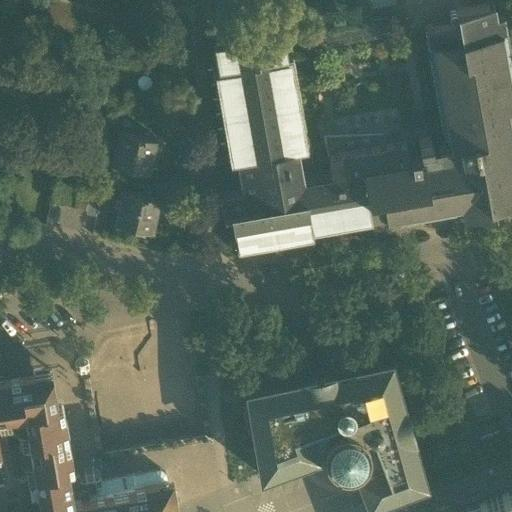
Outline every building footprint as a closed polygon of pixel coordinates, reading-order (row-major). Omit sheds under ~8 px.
[(236,156),(241,187),(246,213),(276,208),(279,230),(281,230),(281,232),(309,227),(310,232),(312,232),(311,227),(312,227),(311,222),(324,220),(325,224),(327,224),(326,220),(339,217),(340,222),(342,221),(341,217),(354,215),(354,219),(356,219),(356,214),(368,212),(369,217),(370,216),(371,222),(373,221),(372,217),(385,215),(386,219),(388,219),(387,214),(400,212),(401,216),(403,216),(402,212),(415,209),(415,214),(417,214),(417,209),(429,207),(430,211),(432,211),(431,206),(444,204),(445,209),(447,208),(446,204),(459,202),(460,206),(462,213),(479,210),(478,204),(491,202),(492,208),(494,207),(492,202),(511,198),(511,137),(509,120),(511,119),(511,92),(511,89),(511,87),(509,74),(511,73),(511,71),(508,72),(506,60),(511,59),(510,57),(506,58),(504,45),(508,44),(508,42),(503,43),(501,30),(505,29),(505,27),(501,28),(499,15),(503,15),(503,13),(496,14),(494,2),(456,9),(458,20),(460,35),(434,40),(431,25),(425,26),(425,28),(430,27),(432,40),(427,41),(427,43),(432,42),(434,55),(430,56),(430,58),(435,57),(437,70),(432,70),(433,72),(437,72),(439,85),(435,85),(435,87),(440,86),(442,99),(437,100),(438,102),(442,101),(444,114),(440,115),(440,117),(445,116),(447,129),(443,130),(443,132),(447,131),(449,143),(451,155),(424,160),(422,155),(421,155),(408,157),(393,160),(330,171),(302,176),(297,146),(302,145),(306,144),(306,142),(302,143),(299,130),(304,129),(304,127),(299,128),(297,115),(301,114),(301,112),(297,113),(294,100),(299,99),(298,97),(294,98),(292,85),(296,85),(296,83),(291,83),(289,71),(294,70),(293,68),(289,69),(287,56),(291,55),(291,53),(286,54),(284,39),(281,24),(280,20),(264,23),(264,27),(251,29),(251,25),(249,25),(250,30),(212,36),(217,66),(213,67),(213,69),(217,68),(220,81),(215,82),(216,84),(220,83),(222,96),(218,97),(218,98),(223,98),(225,111),(221,111),(221,113),(225,112),(228,125),(223,126),(223,128),(228,127),(230,140),(226,141),(226,143),(231,142),(233,155),(228,156),(229,158),(236,156)] [(458,20),(431,25),(434,40),(460,35),(458,20)] [(110,161),(148,170),(156,137),(118,128),(110,161)] [(326,153),(327,153),(327,152),(390,141),(391,141),(389,129),(323,132),(326,153)] [(417,136),(421,155),(422,155),(424,160),(451,155),(449,143),(431,147),(429,134),(417,136)] [(391,141),(390,141),(393,160),(408,157),(405,138),(391,141)] [(330,171),(393,160),(390,141),(327,152),(327,153),(330,171)] [(92,176),(90,187),(85,210),(97,213),(105,179),(92,176)] [(50,202),(73,207),(78,186),(55,181),(50,202)] [(78,184),(78,186),(73,207),(85,210),(90,187),(78,184)] [(236,245),(310,232),(309,227),(281,232),(281,230),(279,230),(276,208),(246,213),(241,187),(229,189),(220,191),(220,193),(223,210),(223,212),(231,211),(235,239),(236,245)] [(114,222),(152,230),(159,196),(121,189),(114,222)] [(248,400),(244,401),(243,410),(244,420),(246,429),(251,438),(254,437),(261,475),(317,454),(316,451),(322,448),(324,455),(326,455),(330,461),(336,465),(342,466),(350,466),(350,467),(357,464),(360,470),(356,471),(368,503),(425,481),(390,358),(342,368),(342,369),(294,380),(294,379),(246,389),(248,400)] [(0,390),(8,389),(12,384),(40,380),(49,386),(60,450),(57,454),(61,478),(70,477),(51,369),(17,375),(0,377),(0,390)] [(0,511),(172,511),(167,479),(165,472),(160,468),(101,478),(95,487),(95,491),(72,495),(70,477),(61,478),(57,454),(60,450),(49,386),(40,380),(12,384),(8,389),(0,390),(0,511)] [(87,488),(95,487),(101,478),(99,472),(92,467),(84,468),(79,475),(80,483),(87,488)] [(79,475),(70,477),(72,495),(95,491),(95,487),(87,488),(80,483),(79,475)] [(511,511),(511,490),(454,511),(511,511)]
